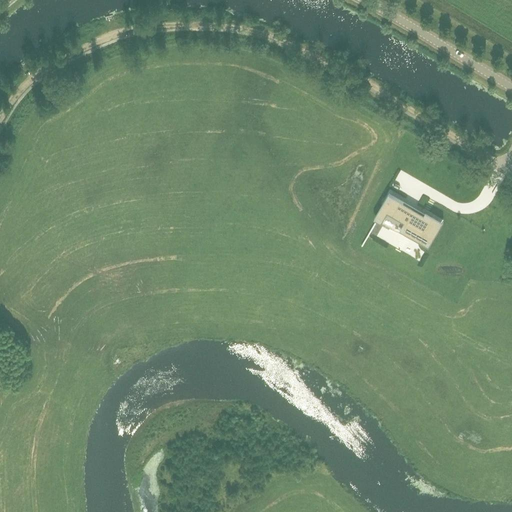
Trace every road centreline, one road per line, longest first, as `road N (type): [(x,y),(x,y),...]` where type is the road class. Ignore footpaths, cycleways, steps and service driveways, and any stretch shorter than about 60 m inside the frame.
road 1 (track): [(501,169),(340,68),(240,28),(152,26),(102,39),(30,79),(0,121)]
road 2 (unclassified): [(363,0),(511,89)]
